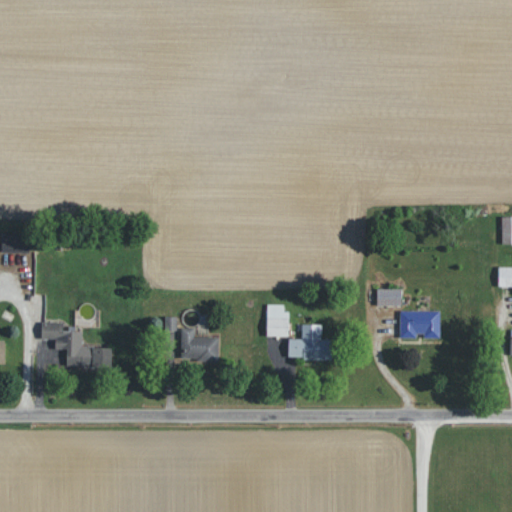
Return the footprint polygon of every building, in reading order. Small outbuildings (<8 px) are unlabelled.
[(30,252),(29,235),(1,235),(2,253),(30,252)] [(511,266),(498,267),(499,287),(511,286),(511,266)] [(377,306),(402,307),(402,289),(377,288),(377,306)] [(288,304),(267,304),(267,337),(288,337),(288,304)] [(417,339),(417,337),(440,338),(441,311),(401,310),(400,338),(417,339)] [(165,331),(177,331),(176,316),(165,317),(165,331)] [(66,366),(111,368),(112,348),(82,346),(82,332),(63,331),(63,322),(42,321),(41,339),(55,340),(55,349),(67,349),(66,366)] [(322,325),(302,324),(302,339),(289,339),(289,360),(333,360),(333,340),(322,340),(322,325)] [(194,337),(194,327),(181,328),(181,361),(219,360),(219,337),(194,337)]
